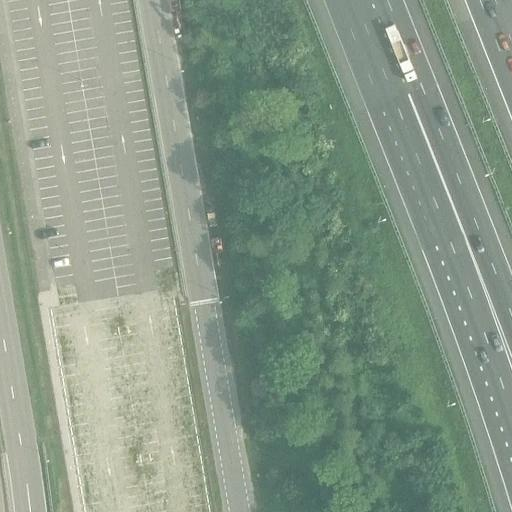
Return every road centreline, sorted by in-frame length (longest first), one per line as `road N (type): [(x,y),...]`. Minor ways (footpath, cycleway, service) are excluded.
road 1 (unclassified): [(151,0),(239,511)]
road 2 (motorway): [(398,66),(452,263),(511,430)]
road 3 (motorway): [(398,66),(511,318)]
road 4 (unclassified): [(29,511),(0,312)]
